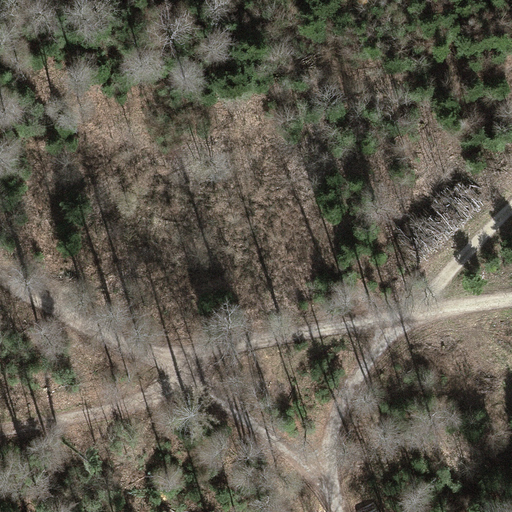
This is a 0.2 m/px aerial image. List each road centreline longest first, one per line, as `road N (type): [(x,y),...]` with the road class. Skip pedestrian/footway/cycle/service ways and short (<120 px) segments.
road 1 (track): [(0,272),(168,361),(511,302)]
road 2 (track): [(0,422),(159,395),(168,361),(326,485)]
road 3 (track): [(338,511),(326,485),(344,395),(404,318),(511,211)]
